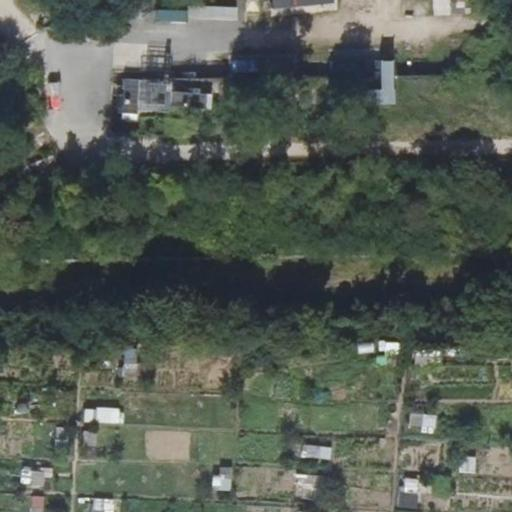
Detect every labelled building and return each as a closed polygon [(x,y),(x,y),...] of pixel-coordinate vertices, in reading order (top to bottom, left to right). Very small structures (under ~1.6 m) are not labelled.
[(332,12),(332,0),(250,0),(250,13),(279,14),(279,10),(332,12)] [(352,0),(352,11),(380,12),(380,0),(352,0)] [(237,22),(238,8),(186,6),(186,10),(156,9),(156,23),(184,24),(184,20),(237,22)] [(112,30),(113,8),(57,8),(57,30),(68,30),(69,40),(73,41),(73,43),(103,41),(102,30),(112,30)] [(0,98),(6,99),(9,51),(0,49),(0,98)] [(185,80),(131,81),(131,115),(154,115),(163,109),(400,105),(399,78),(338,78),(338,83),(293,83),(293,78),(231,79),(231,83),(185,84),(185,80)] [(432,433),(433,414),(407,412),(406,431),(432,433)] [(52,450),(65,451),(67,429),(54,428),(52,450)] [(472,473),(473,457),(456,456),(455,472),(472,473)] [(227,490),(228,467),(210,466),(209,490),(227,490)] [(413,508),(416,484),(398,482),(394,506),(413,508)] [(30,496),(28,511),(40,511),(41,496),(30,496)] [(112,511),(114,499),(91,497),(90,511),(112,511)]
